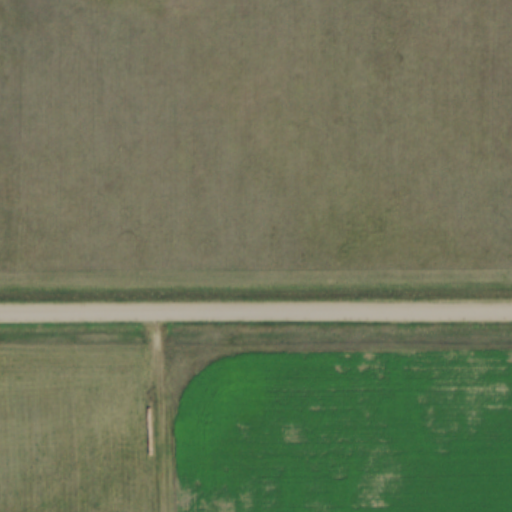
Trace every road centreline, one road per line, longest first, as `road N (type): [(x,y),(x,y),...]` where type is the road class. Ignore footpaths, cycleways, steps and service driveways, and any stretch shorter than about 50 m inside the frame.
road 1 (residential): [(0,312),(511,309)]
road 2 (track): [(165,511),(162,312)]
